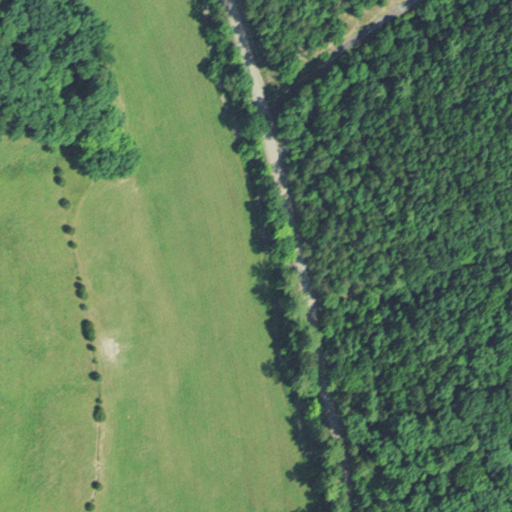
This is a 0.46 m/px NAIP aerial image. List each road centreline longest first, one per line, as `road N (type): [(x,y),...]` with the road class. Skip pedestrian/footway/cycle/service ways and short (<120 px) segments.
road 1 (tertiary): [(343,511),(311,328),(226,0)]
road 2 (residential): [(409,0),(332,53),(308,93),(261,117)]
